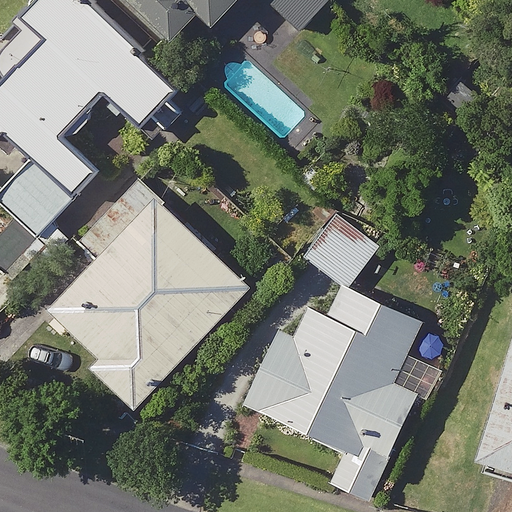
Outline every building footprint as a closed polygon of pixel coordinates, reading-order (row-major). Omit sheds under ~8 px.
[(0,76),(0,130),(11,141),(19,133),(43,157),(35,165),(3,197),(44,237),(108,173),(73,139),(118,94),(154,131),(193,93),(99,0),(29,0),(23,6),(57,39),(14,82),(5,72),(0,76)] [(147,0),(192,44),(220,16),(231,26),(256,0),(279,0),(310,30),(338,0),(337,0),(147,0)] [(259,285),(140,176),(81,241),(107,264),(63,312),(113,358),(104,368),(147,408),(259,285)] [(340,212),(310,257),(351,284),(338,315),(317,305),(303,335),(290,329),(256,404),(353,447),(337,482),(379,501),(441,363),(415,351),(431,316),(357,283),(384,241),(340,212)] [(511,394),(492,461),(511,467),(511,394)]
